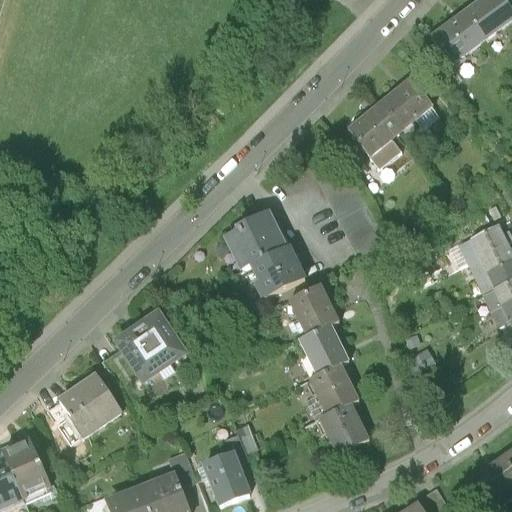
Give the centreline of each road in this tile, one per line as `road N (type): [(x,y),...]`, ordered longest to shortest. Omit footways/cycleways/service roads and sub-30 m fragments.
road 1 (residential): [(406,0),(0,400)]
road 2 (residential): [(511,411),(333,511)]
